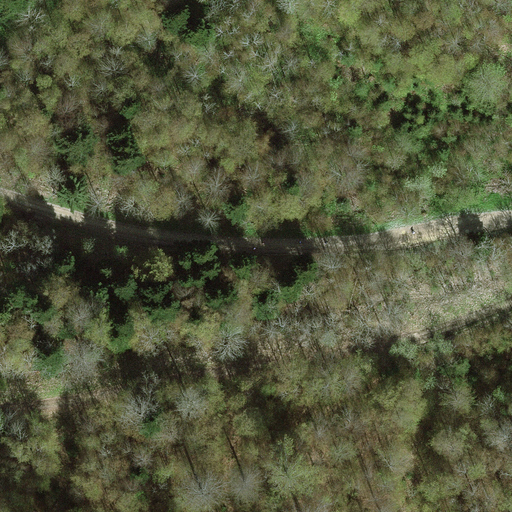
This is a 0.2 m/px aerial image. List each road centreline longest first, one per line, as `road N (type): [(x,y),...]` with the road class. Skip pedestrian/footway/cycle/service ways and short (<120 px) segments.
road 1 (track): [(511,305),(421,336),(0,410)]
road 2 (track): [(0,195),(166,238),(320,245),(511,217)]
